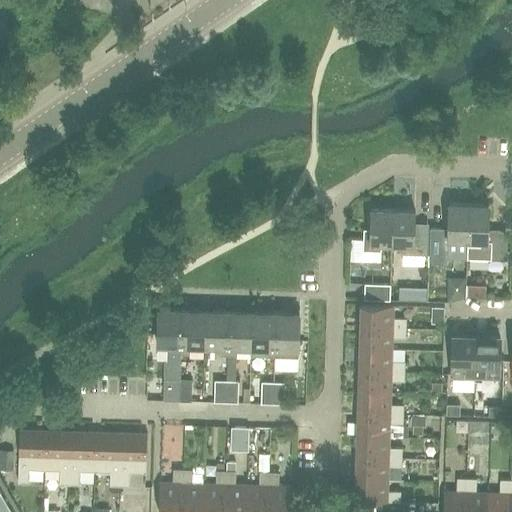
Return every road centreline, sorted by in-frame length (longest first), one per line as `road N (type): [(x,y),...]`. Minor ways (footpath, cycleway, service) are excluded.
road 1 (residential): [(332,416),(338,196),(394,165),(511,169)]
road 2 (residential): [(22,412),(332,416)]
road 3 (tertiary): [(0,157),(226,0)]
